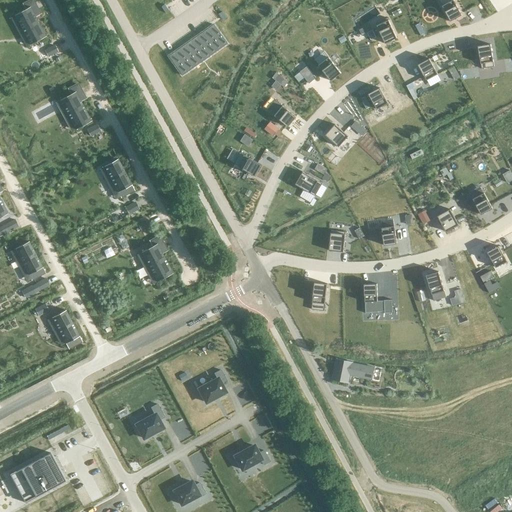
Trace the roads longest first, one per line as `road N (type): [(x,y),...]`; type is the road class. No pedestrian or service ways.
road 1 (residential): [(493,24),(409,51),(360,80),(315,120),(244,242)]
road 2 (residential): [(450,511),(438,498),(373,478),(265,280)]
road 3 (residential): [(194,273),(48,0)]
road 4 (residential): [(257,264),(389,265),(449,251),(511,218)]
road 5 (residential): [(0,158),(107,358)]
road 6 (residential): [(244,242),(137,49)]
road 7 (residential): [(107,358),(265,280)]
road 8 (residential): [(237,417),(124,483)]
